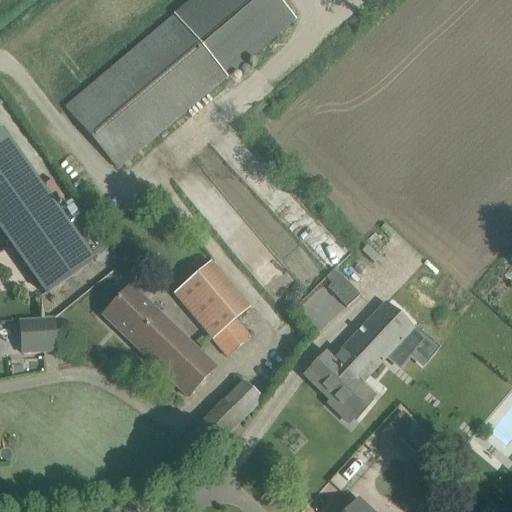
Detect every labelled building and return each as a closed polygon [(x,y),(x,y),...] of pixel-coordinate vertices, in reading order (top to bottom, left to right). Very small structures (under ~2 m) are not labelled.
[(120,170),(228,79),(296,22),(277,0),(191,0),(173,15),(175,18),(68,108),(120,170)] [(0,232),(45,295),(94,261),(82,244),(12,144),(0,145),(0,232)] [(41,181),(51,199),(58,196),(48,177),(41,181)] [(210,264),(173,296),(227,359),(251,340),(236,321),(249,310),(210,264)] [(320,331),(357,297),(332,270),(295,304),(320,331)] [(130,287),(103,317),(188,398),(214,368),(130,287)] [(34,355),(56,353),(57,353),(54,319),(32,321),(34,355)] [(361,387),(332,360),(327,354),(307,375),(336,404),(332,408),(349,424),(362,409),(373,398),(361,387)] [(261,401),(242,383),(197,431),(216,449),(261,401)] [(511,511),(511,509),(477,481),(451,511),(511,511)] [(345,511),(372,511),(358,499),(345,511)]
